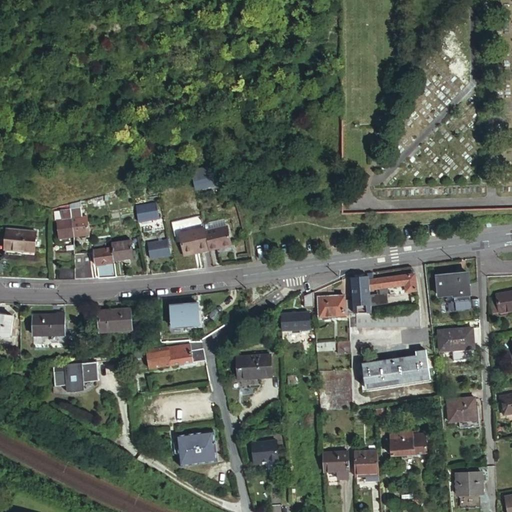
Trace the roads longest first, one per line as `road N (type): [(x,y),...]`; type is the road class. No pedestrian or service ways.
road 1 (residential): [(297,268),(146,285),(0,289)]
road 2 (residential): [(247,511),(209,343),(298,280),(297,268)]
road 3 (residential): [(486,241),(297,268)]
